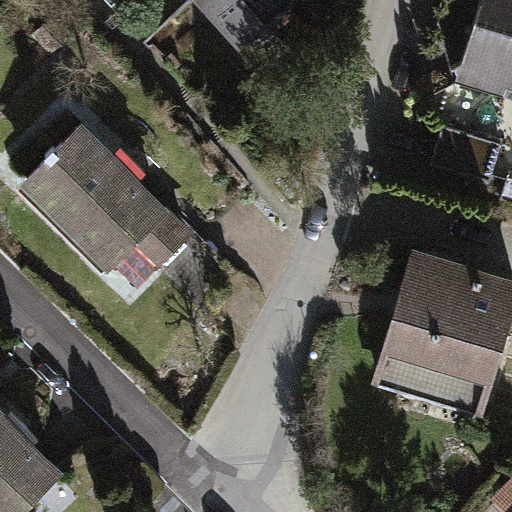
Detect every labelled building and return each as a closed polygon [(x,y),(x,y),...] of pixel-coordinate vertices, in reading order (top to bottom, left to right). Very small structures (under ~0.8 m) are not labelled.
[(0,0),(0,8),(9,0),(0,0)] [(239,0),(270,34),(307,0),(239,0)] [(511,0),(488,0),(486,10),(472,54),(511,66),(511,0)] [(213,203),(104,96),(78,122),(41,159),(126,243),(153,215),(178,239),(213,203)] [(441,160),(496,167),(500,137),(445,130),(441,160)] [(511,241),(433,220),(419,270),(403,327),(511,356),(511,241)] [(52,412),(0,363),(0,478),(29,505),(86,443),(52,412)]
